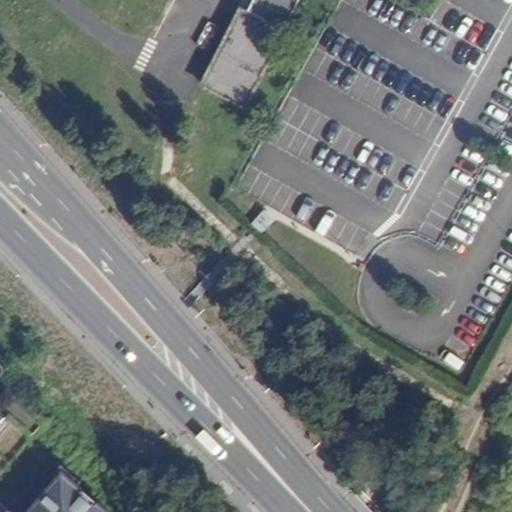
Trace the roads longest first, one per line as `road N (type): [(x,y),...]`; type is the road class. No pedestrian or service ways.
road 1 (primary): [(284,487),(0,152)]
road 2 (primary): [(0,212),(284,487)]
